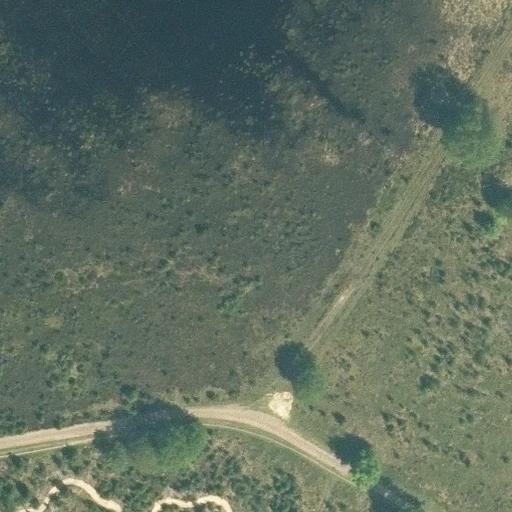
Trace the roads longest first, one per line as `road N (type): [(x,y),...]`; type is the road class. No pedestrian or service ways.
road 1 (track): [(511,29),(335,306),(246,416)]
road 2 (track): [(246,416),(202,410),(0,442)]
road 3 (track): [(416,511),(246,416)]
